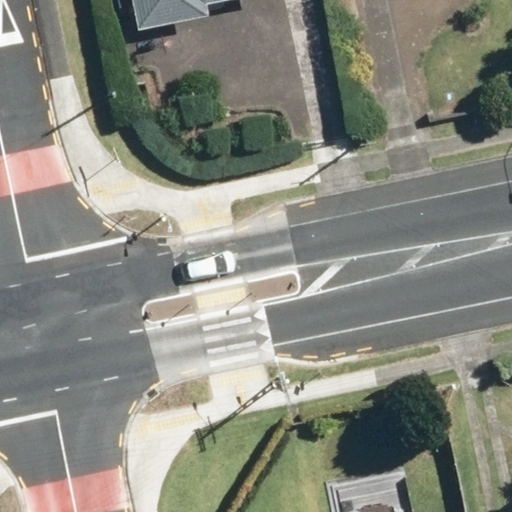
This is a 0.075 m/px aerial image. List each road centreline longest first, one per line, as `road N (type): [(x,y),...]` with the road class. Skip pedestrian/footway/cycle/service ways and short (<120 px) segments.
road 1 (tertiary): [(352,271),(303,317),(150,351),(90,324)]
road 2 (tertiary): [(90,324),(134,281),(292,245),(352,271)]
road 3 (residential): [(0,138),(40,334)]
road 4 (residential): [(40,334),(75,511)]
road 5 (tertiary): [(511,238),(352,271)]
